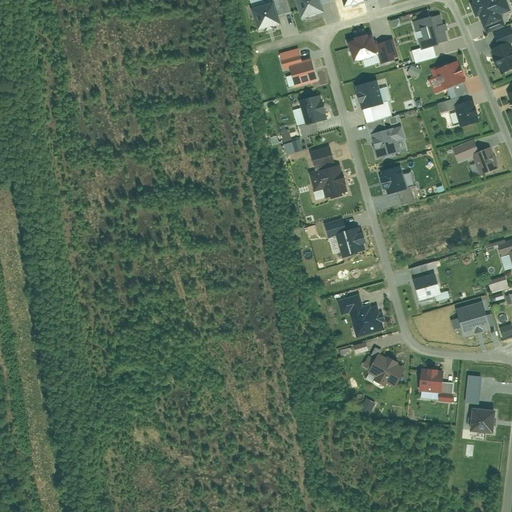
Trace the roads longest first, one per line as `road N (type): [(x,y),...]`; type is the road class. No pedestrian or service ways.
road 1 (residential): [(511,358),(427,355),(409,340),(320,30)]
road 2 (residential): [(441,0),(456,11),(511,147)]
